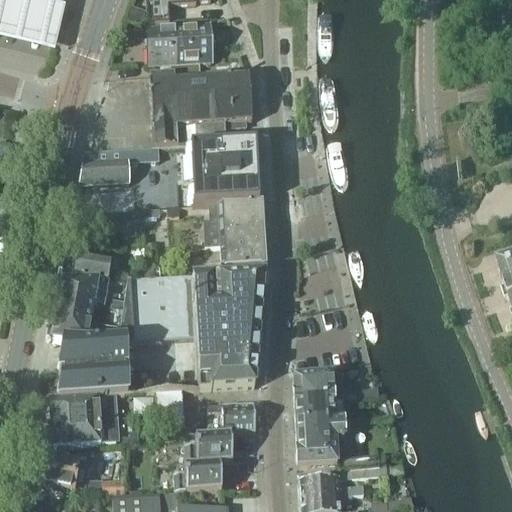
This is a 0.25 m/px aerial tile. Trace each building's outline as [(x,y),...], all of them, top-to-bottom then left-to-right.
[(67,14),(4,0),(0,0),(0,46),(56,60),(67,14)] [(160,0),(161,1),(146,2),(147,29),(170,27),(169,10),(196,9),(196,6),(209,5),(211,5),(210,0),(160,0)] [(209,29),(175,30),(176,59),(172,59),(173,70),(170,70),(171,80),(173,80),(179,80),(179,69),(211,67),(209,29)] [(175,30),(147,32),(149,71),(170,70),(173,70),(172,59),(176,59),(175,30)] [(173,80),(171,80),(149,81),(154,147),(154,152),(182,151),(182,134),(195,134),(194,109),(212,109),(212,83),(211,82),(205,82),(205,83),(174,85),(173,80)] [(230,80),(211,82),(212,83),(212,109),(194,109),(195,134),(182,134),(182,151),(188,151),(194,151),(247,146),(246,139),(225,141),(225,132),(245,131),(245,126),(251,125),(248,81),(230,82),(230,80)] [(194,151),(198,196),(251,192),(247,146),(194,151)] [(87,158),(78,192),(135,188),(133,166),(154,165),(153,153),(87,158)] [(260,198),(218,200),(218,201),(209,202),(210,218),(204,219),(205,244),(220,244),(262,241),(260,198)] [(262,241),(220,244),(221,273),(264,271),(262,241)] [(115,263),(77,257),(73,282),(89,284),(94,285),(106,285),(107,285),(109,272),(113,273),(115,263)] [(511,261),(498,267),(511,310),(511,261)] [(206,280),(191,281),(198,395),(254,391),(263,278),(206,281),(206,280)] [(186,281),(174,282),(174,292),(187,291),(186,281)] [(174,282),(162,283),(162,292),(174,292),(174,282)] [(150,283),(139,284),(139,294),(150,293),(150,283)] [(162,283),(150,283),(150,293),(162,292),(162,283)] [(106,285),(94,285),(89,284),(87,286),(62,286),(58,305),(93,309),(101,311),(106,285)] [(139,284),(127,284),(128,295),(139,294),(139,284)] [(123,304),(109,302),(108,312),(121,313),(123,304)] [(89,330),(93,309),(58,305),(55,325),(89,330)] [(87,350),(95,349),(99,331),(55,325),(51,346),(61,347),(67,348),(85,350),(87,350)] [(67,348),(61,347),(56,379),(60,379),(57,404),(81,402),(114,400),(128,399),(125,363),(124,347),(95,349),(87,350),(85,350),(67,348)] [(292,384),(293,407),(337,404),(342,404),(339,379),(292,384)] [(155,397),(156,413),(183,411),(182,396),(155,397)] [(48,405),(50,428),(116,423),(114,400),(81,402),(57,404),(48,405)] [(293,407),(294,429),(344,426),(342,404),(337,404),(293,407)] [(220,411),(222,438),(222,439),(230,439),(255,438),(252,409),(220,411)] [(183,411),(156,413),(158,428),(184,426),(183,411)] [(116,423),(50,428),(52,452),(118,446),(116,423)] [(344,426),(294,429),(297,473),(337,470),(337,476),(338,475),(380,471),(379,462),(346,464),(346,457),(351,457),(349,426),(344,426)] [(222,439),(222,438),(194,440),(195,450),(183,450),(184,468),(219,465),(219,467),(231,467),(230,439),(222,439)] [(89,471),(45,462),(40,490),(83,498),(89,471)] [(219,465),(184,468),(185,478),(173,479),(174,498),(221,495),(219,467),(219,465)] [(380,471),(338,475),(339,484),(380,481),(380,471)] [(298,485),(299,503),(352,500),(352,499),(363,498),(362,489),(338,491),(338,484),(298,485)] [(123,499),(123,485),(102,486),(102,499),(123,499)] [(299,503),(299,511),(339,511),(340,510),(347,509),(352,508),(352,500),(299,503)] [(158,511),(158,501),(113,503),(113,511),(158,511)]
